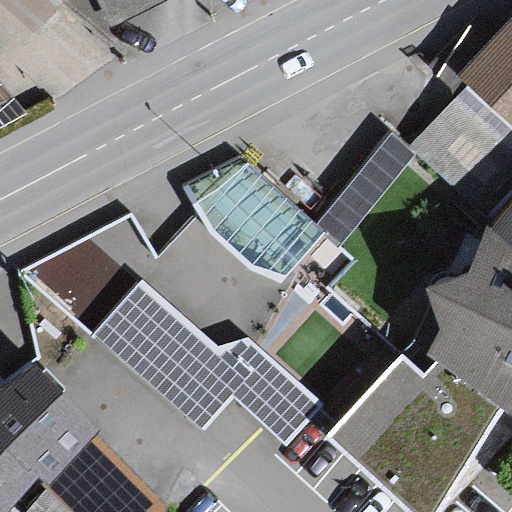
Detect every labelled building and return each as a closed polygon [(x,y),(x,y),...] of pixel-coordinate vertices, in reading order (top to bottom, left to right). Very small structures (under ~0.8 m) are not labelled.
[(101,0),(111,19),(152,0),(101,0)] [(511,11),(462,69),(473,77),(511,109),(511,11)] [(411,151),(491,217),(511,234),(511,109),(473,77),(411,151)] [(253,260),(282,271),(324,226),(242,155),(185,184),(207,217),(253,260)] [(506,405),(511,391),(511,234),(491,217),(463,265),(421,278),(435,320),(422,346),(435,356),(500,401),(506,405)] [(140,275),(89,333),(200,428),(228,397),(260,423),(282,441),(321,401),(242,334),(211,344),(140,275)] [(431,511),(487,421),(500,401),(435,356),(423,371),(400,349),(320,431),(415,511),(431,511)] [(94,426),(29,359),(3,384),(0,387),(0,433),(39,474),(42,477),(94,426)] [(159,511),(161,499),(94,426),(42,477),(75,511),(159,511)] [(0,511),(39,474),(0,433),(0,511)]
